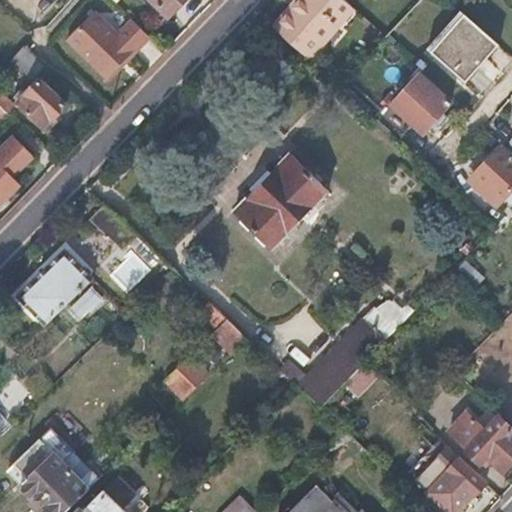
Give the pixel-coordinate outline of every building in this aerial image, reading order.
[(150,0),(168,17),(184,0),(150,0)] [(343,0),(301,0),(275,29),(308,57),(351,8),(343,0)] [(127,60),(150,36),(129,17),(116,31),(93,10),(66,39),(106,75),(123,57),(127,60)] [(498,44),(465,15),(431,53),(464,84),(498,44)] [(43,64),(23,44),(11,56),(32,76),(43,64)] [(110,78),(127,60),(123,57),(106,75),(110,78)] [(44,127),(65,104),(39,79),(16,102),(44,127)] [(404,105),(386,127),(404,143),(418,128),(431,139),(439,129),(449,118),(458,107),(425,80),(411,96),(408,94),(400,103),(404,105)] [(0,103),(6,110),(13,103),(0,89),(0,103)] [(0,131),(14,118),(6,110),(0,103),(0,131)] [(454,123),(449,118),(439,129),(445,133),(452,125),(454,123)] [(0,200),(19,183),(12,175),(33,156),(13,135),(0,147),(0,200)] [(511,161),(497,149),(472,177),(500,202),(511,188),(511,161)] [(287,155),(235,212),(273,248),(327,192),(287,155)] [(138,236),(103,204),(92,218),(125,249),(138,236)] [(123,251),(158,285),(173,270),(138,236),(125,249),(123,251)] [(46,326),(95,279),(64,249),(15,298),(46,326)] [(93,288),(67,312),(81,327),(107,302),(93,288)] [(228,320),(209,303),(200,313),(218,330),(228,320)] [(228,320),(218,330),(236,347),(246,337),(228,320)] [(218,330),(190,358),(208,374),(236,347),(218,330)] [(18,352),(0,333),(0,363),(3,367),(18,352)] [(308,372),(296,384),(322,408),(366,363),(352,352),(322,383),(308,372)] [(190,358),(175,372),(191,389),(208,374),(190,358)] [(175,372),(165,381),(183,398),(191,389),(175,372)] [(503,473),(511,463),(511,432),(497,419),(467,451),(481,463),(486,458),(503,473)] [(345,430),(319,455),(329,465),(345,448),(354,455),(363,446),(345,430)] [(52,431),(9,473),(38,502),(81,460),(73,452),(62,462),(53,453),(64,443),(52,431)] [(448,511),(457,511),(486,483),(460,459),(450,470),(442,462),(431,474),(438,482),(428,492),(448,511)] [(81,460),(38,502),(47,511),(64,511),(88,489),(78,480),(90,468),(81,460)] [(78,480),(88,489),(99,478),(90,468),(78,480)] [(365,511),(343,490),(332,501),(316,485),(293,509),(290,507),(285,511),(365,511)] [(124,511),(103,491),(85,510),(81,509),(77,511),(124,511)] [(252,511),(241,502),(230,511),(252,511)]
